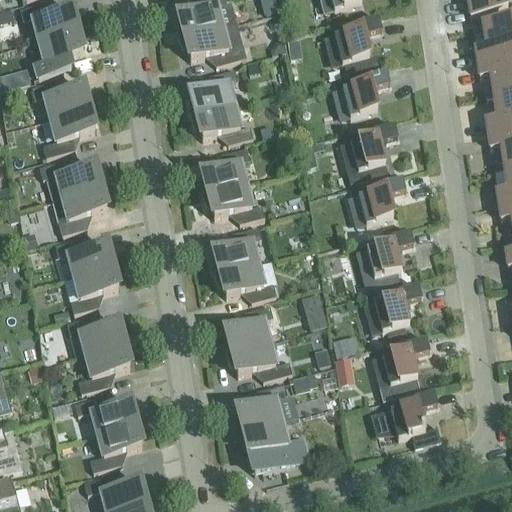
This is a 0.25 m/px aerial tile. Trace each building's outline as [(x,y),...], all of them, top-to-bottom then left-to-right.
[(177,32),(177,33),(177,34),(177,35),(177,36),(177,37),(177,38),(178,39),(178,40),(178,41),(178,42),(178,43),(178,44),(179,45),(179,46),(222,34),(236,30),(230,8),(226,9),(223,0),(212,0),(197,4),(200,16),(178,21),(180,31),(177,31),(177,32)] [(320,0),(325,20),(361,11),(357,0),(320,0)] [(467,8),(470,22),(511,16),(511,0),(477,0),(478,6),(467,8)] [(76,23),(72,24),(70,15),(48,21),(45,9),(19,16),(23,28),(32,25),(38,48),(81,36),(80,33),(79,29),(77,26),(76,23)] [(334,74),(343,71),(346,81),(379,72),(376,62),(369,64),(363,43),(383,38),(383,36),(381,37),(378,24),(351,32),(352,37),(323,45),(324,46),(326,46),(334,74)] [(511,26),(482,31),(485,54),(474,55),(477,69),(511,63),(511,26)] [(222,34),(179,46),(181,53),(184,59),(187,58),(190,67),(212,61),(215,73),(241,66),(245,65),(236,30),(222,34)] [(80,51),(83,51),(83,43),(81,36),(38,48),(44,70),(35,73),(38,85),(63,78),(60,66),(67,64),(82,60),(80,51)] [(511,63),(477,69),(479,83),(489,81),(493,103),(511,100),(511,63)] [(0,97),(30,90),(26,75),(0,82),(0,97)] [(212,94),(190,100),(192,110),(189,110),(189,114),(189,117),(190,121),(191,124),(234,113),(228,91),(237,88),(234,76),(209,83),(212,94)] [(360,91),(331,98),(331,100),(334,99),(341,127),(377,118),(371,97),(391,92),(390,90),(389,90),(386,78),(359,85),(360,91)] [(87,101),(84,103),(82,93),(57,100),(54,88),(31,94),(35,106),(44,104),(50,126),(93,115),(92,113),(91,109),(89,105),(87,101)] [(485,126),(487,140),(511,136),(511,100),(493,103),(496,125),(485,126)] [(199,136),(202,146),(224,140),(227,152),(252,145),(249,133),(240,135),(234,113),(191,124),(192,128),(193,131),(195,135),(196,138),(199,136)] [(91,129),(95,129),(95,125),(94,121),(93,117),(93,115),(50,126),(56,149),(42,152),(46,164),(75,157),(72,145),(94,139),(91,129)] [(342,153),(350,181),(352,191),(387,181),(379,150),(399,145),(398,143),(397,144),(394,131),(367,139),(368,144),(339,152),(340,154),(342,153)] [(511,136),(487,140),(489,154),(500,152),(503,174),(511,172),(511,136)] [(224,173),(201,179),(204,189),(201,189),(201,192),(201,196),(202,200),(202,203),(245,192),(239,169),(249,167),(246,155),(221,162),(224,173)] [(96,182),(93,172),(71,178),(68,166),(39,174),(42,186),(46,185),(52,208),(105,194),(104,190),(102,187),(101,183),(99,180),(96,182)] [(496,198),(498,211),(511,209),(511,172),(503,174),(506,196),(496,198)] [(387,204),(407,199),(406,197),(405,197),(402,185),(374,192),(376,198),(347,205),(347,207),(350,206),(357,234),(392,225),(387,204)] [(208,217),(211,215),(213,225),(236,219),(239,230),(264,224),(261,212),(251,214),(245,192),(202,203),(203,207),(205,210),(206,214),(208,217)] [(83,224),(106,218),(103,208),(107,208),(106,204),(106,201),(105,197),(105,194),(52,208),(61,242),(86,235),(83,224)] [(511,224),(511,233),(511,209),(498,211),(500,225),(511,224)] [(16,212),(5,215),(8,229),(19,226),(16,212)] [(232,240),(235,252),(213,258),(216,267),(212,268),(212,271),(213,275),(213,279),(214,282),(257,271),(251,248),(261,246),(257,234),(232,240)] [(395,257),(413,253),(415,252),(414,250),(413,251),(410,238),(382,246),(384,251),(355,259),(355,261),(358,260),(365,288),(378,284),(379,289),(397,284),(396,280),(401,278),(395,257)] [(26,253),(33,252),(30,239),(23,241),(26,253)] [(111,259),(108,260),(105,251),(83,257),(80,245),(55,252),(58,264),(67,261),(73,284),(116,272),(115,269),(114,265),(112,262),(111,259)] [(251,309),(276,303),(273,291),(263,293),(257,271),(214,282),(215,286),(217,289),(218,292),(220,296),(223,294),(225,304),(248,298),(251,309)] [(117,296),(115,287),(118,287),(118,283),(118,280),(117,276),(116,272),(73,284),(79,306),(70,309),(73,321),(98,314),(95,302),(117,296)] [(421,304),(418,292),(390,299),(392,305),(363,313),(363,314),(366,313),(373,341),(386,338),(387,342),(405,338),(404,333),(408,332),(403,311),(423,306),(422,304),(421,304)] [(305,302),(310,320),(325,315),(320,298),(305,302)] [(225,337),(227,346),(224,346),(224,350),(225,354),(225,357),(226,361),(269,350),(263,327),(272,324),(269,313),(244,319),(247,331),(225,337)] [(56,327),(69,324),(67,316),(54,319),(56,327)] [(122,338),(119,339),(117,330),(95,336),(91,324),(66,331),(70,343),(79,340),(85,363),(128,351),(127,348),(126,344),(124,341),(122,338)] [(344,345),(333,348),(337,364),(348,361),(344,345)] [(411,364),(429,360),(431,359),(430,358),(429,358),(426,346),(398,353),(400,358),(371,366),(371,368),(374,367),(381,395),(416,385),(411,364)] [(234,373),(237,383),(259,376),(262,388),(291,380),(288,368),(275,372),(269,350),(226,361),(227,364),(228,368),(230,371),(231,374),(234,373)] [(129,375),(127,366),(130,366),(130,362),(129,358),(129,355),(128,351),(85,363),(91,385),(78,388),(81,400),(110,393),(107,381),(129,375)] [(330,370),(326,355),(315,358),(319,373),(330,370)] [(354,390),(350,363),(335,366),(338,392),(354,390)] [(43,377),(28,381),(30,389),(45,386),(43,377)] [(1,378),(0,378),(0,421),(12,418),(1,379),(2,379),(1,378)] [(295,397),(309,393),(306,382),(291,386),(295,397)] [(237,437),(238,440),(281,428),(299,423),(293,401),(287,402),(284,391),(256,398),(259,410),(237,416),(239,425),(236,425),(236,428),(236,430),(236,433),(237,435),(237,437)] [(419,418),(439,413),(438,411),(437,411),(434,399),(406,406),(408,412),(370,422),(375,443),(396,442),(397,446),(411,442),(414,455),(440,449),(436,432),(434,432),(435,435),(424,438),(419,418)] [(134,416),(131,418),(129,408),(106,414),(103,403),(74,410),(77,422),(91,419),(97,441),(140,430),(139,427),(138,424),(136,419),(134,416)] [(243,453),(246,452),(254,481),(307,466),(301,446),(286,450),(281,428),(238,440),(239,443),(240,447),(242,450),(243,453)] [(141,454),(138,444),(142,444),(142,441),(141,438),(141,435),(140,431),(140,430),(97,441),(103,464),(89,467),(93,479),(122,471),(119,460),(141,454)] [(11,436),(0,439),(0,482),(22,477),(11,438),(12,438),(11,436)] [(144,496),(141,497),(138,488),(116,494),(113,482),(84,490),(87,502),(100,498),(104,511),(138,511),(149,509),(148,506),(147,501),(145,498),(144,496)] [(15,486),(0,490),(0,511),(18,511),(13,488),(15,488),(15,486)]
